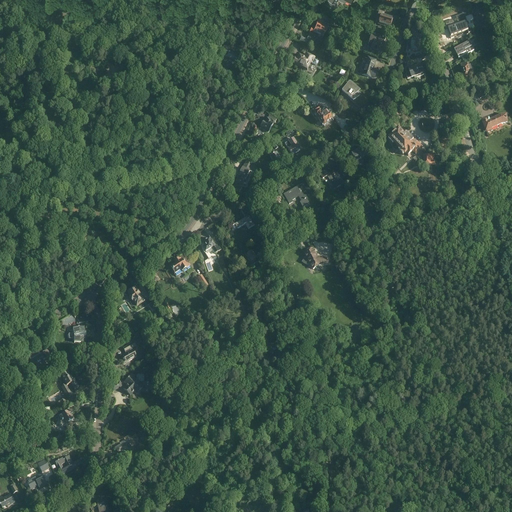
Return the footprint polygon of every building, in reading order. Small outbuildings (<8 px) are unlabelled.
[(379,12),(378,15),(380,16),(378,24),(390,28),(393,20),(383,17),(384,13),(379,12)] [(448,24),(450,27),(448,28),(451,39),(468,33),(463,17),(456,19),(458,25),(454,26),(453,22),(448,24)] [(333,23),(332,22),(326,19),(324,23),(321,22),(318,21),(317,24),(317,25),(316,28),(326,33),(329,27),(331,27),(333,23)] [(320,38),(322,35),(324,37),(326,33),(316,28),(312,26),(310,31),(312,31),(306,44),(311,46),(315,38),(319,37),(320,38)] [(370,50),(377,52),(382,53),(384,47),(382,47),(383,43),(384,44),(386,37),(372,33),(368,46),(371,47),(370,50)] [(419,40),(417,40),(417,38),(413,38),(413,40),(409,40),(408,50),(419,51),(419,40)] [(454,50),(455,51),(459,59),(463,57),(464,58),(471,54),(470,53),(473,51),(469,42),(465,44),(465,43),(457,47),(458,48),(454,50)] [(224,55),(218,67),(221,68),(219,74),(230,79),(233,73),(236,75),(241,64),(238,62),(240,57),(229,52),(227,57),(224,55)] [(296,60),(295,59),(294,59),(293,59),(293,60),(292,60),(292,61),(292,62),(292,63),(293,63),(293,64),(295,65),(294,65),(297,67),(297,66),(307,71),(311,63),(315,66),(316,65),(316,66),(318,62),(317,62),(318,61),(313,59),(313,58),(306,54),(304,58),(299,55),(296,60)] [(372,77),(374,78),(376,72),(373,71),(376,61),(367,58),(364,67),(362,67),(362,68),(361,69),(361,70),(362,71),(363,71),(361,75),(371,78),(372,77)] [(421,66),(415,68),(413,60),(406,63),(410,73),(406,75),(407,80),(411,78),(412,79),(414,78),(414,79),(425,75),(423,69),(422,70),(421,66)] [(474,72),(472,65),(468,66),(467,63),(460,66),(466,81),(472,79),(470,73),(474,72)] [(341,95),(343,93),(348,98),(349,97),(353,101),(359,96),(356,93),(358,90),(351,84),(351,83),(350,84),(349,83),(341,93),(342,94),(341,95)] [(319,105),(312,110),(322,126),(324,127),(325,126),(326,124),(325,123),(332,119),(326,110),(323,112),(319,105)] [(270,115),(268,119),(267,118),(264,123),(263,123),(260,129),(268,133),(274,122),(275,122),(276,120),(270,115)] [(488,120),(487,118),(481,121),(483,126),(484,126),(485,130),(485,132),(488,133),(493,131),(492,130),(503,125),(508,124),(507,115),(500,116),(498,117),(497,115),(489,119),(488,120)] [(390,140),(389,141),(393,145),(392,149),(396,152),(399,152),(403,156),(404,155),(405,156),(406,155),(408,157),(413,152),(416,155),(422,149),(415,140),(414,141),(407,134),(405,136),(399,130),(398,131),(397,130),(394,133),(395,134),(389,139),(390,140)] [(293,139),(285,144),(292,156),(300,151),(297,145),(295,142),(293,139)] [(367,156),(366,153),(362,148),(352,154),(354,157),(351,159),(356,168),(360,166),(357,162),(367,156)] [(274,151),(269,154),(271,156),(270,157),(275,166),(281,162),(276,153),(274,151)] [(429,154),(429,157),(424,157),(423,166),(430,166),(430,168),(432,168),(432,166),(435,166),(435,161),(433,161),(434,157),(433,157),(433,154),(429,154)] [(239,189),(241,186),(245,179),(246,180),(248,180),(249,177),(249,176),(248,175),(253,166),(246,162),(243,168),(242,168),(238,176),(239,176),(235,183),(236,184),(234,186),(239,189)] [(340,170),(341,170),(335,174),(332,167),(320,174),(323,179),(329,176),(333,182),(332,183),(331,184),(334,190),(344,184),(340,177),(343,175),(344,177),(348,175),(343,168),(340,170)] [(296,188),(284,195),(289,205),(292,203),(291,201),(298,197),(301,202),(300,203),(303,208),(309,204),(303,193),(309,189),(305,183),(301,185),(303,187),(298,190),(296,188)] [(375,202),(366,206),(368,209),(369,211),(377,206),(376,205),(375,202)] [(248,217),(234,226),(237,230),(245,225),(248,230),(254,227),(256,231),(258,229),(257,224),(255,219),(250,221),(248,217)] [(219,246),(216,248),(212,242),(211,242),(209,239),(207,240),(206,239),(204,241),(204,242),(202,243),(205,248),(203,249),(205,253),(211,250),(215,257),(222,252),(219,246)] [(317,257),(313,249),(304,254),(306,258),(304,260),(303,261),(302,263),(305,264),(306,262),(307,261),(313,271),(321,266),(328,266),(328,257),(317,257)] [(257,258),(252,251),(249,251),(247,253),(246,255),(247,256),(245,257),(249,262),(250,262),(251,261),(251,262),(257,258)] [(183,274),(182,272),(190,267),(185,259),(182,261),(180,259),(174,263),(175,264),(170,267),(177,278),(183,274)] [(201,275),(198,278),(203,285),(206,283),(201,275)] [(263,283),(257,287),(259,292),(266,288),(263,283)] [(135,288),(128,293),(130,296),(129,297),(132,302),(133,301),(137,307),(144,302),(135,288)] [(79,324),(91,321),(88,315),(85,314),(83,313),(81,313),(80,314),(78,315),(79,324)] [(68,335),(67,336),(67,337),(67,338),(68,338),(68,339),(69,339),(69,340),(73,339),(74,340),(74,343),(86,343),(86,337),(84,337),(84,334),(86,333),(85,327),(73,330),(73,334),(72,334),(69,335),(68,335)] [(222,337),(214,339),(215,343),(218,342),(219,348),(224,347),(222,337)] [(279,342),(267,345),(268,349),(272,348),(273,353),(277,352),(276,346),(280,345),(279,342)] [(126,352),(127,353),(123,356),(124,358),(123,360),(129,362),(137,357),(132,348),(136,346),(134,343),(123,349),(125,352),(126,352)] [(38,352),(28,358),(33,366),(35,364),(40,361),(41,362),(46,359),(52,356),(48,350),(40,355),(38,352)] [(64,357),(60,360),(65,368),(69,366),(64,357)] [(23,374),(21,371),(20,372),(16,365),(6,372),(10,378),(18,373),(20,376),(19,379),(21,382),(24,383),(27,381),(28,378),(26,375),(23,374)] [(73,396),(67,386),(71,384),(75,390),(79,388),(72,375),(70,377),(68,373),(61,376),(66,385),(61,387),(68,399),(73,396)] [(130,396),(134,392),(137,395),(143,388),(139,383),(140,382),(140,383),(142,383),(144,381),(144,380),(143,379),(144,378),(144,377),(143,376),(141,376),(140,376),(138,376),(136,377),(136,379),(137,379),(136,381),(131,376),(124,383),(127,385),(123,389),(126,392),(127,394),(128,393),(130,396)] [(120,381),(110,387),(113,392),(123,387),(120,381)] [(69,406),(65,399),(56,404),(59,408),(61,407),(63,410),(69,406)] [(68,412),(58,417),(60,422),(60,423),(60,424),(60,425),(61,426),(61,427),(62,427),(62,428),(63,428),(64,428),(65,431),(73,426),(71,422),(73,421),(68,412)] [(131,446),(128,440),(123,443),(122,443),(120,444),(121,446),(116,448),(119,453),(121,452),(122,455),(121,456),(124,461),(131,457),(129,453),(132,451),(130,447),(131,446)] [(65,459),(65,460),(63,461),(62,459),(56,463),(55,463),(57,468),(60,472),(61,471),(64,476),(76,469),(73,463),(73,464),(69,457),(65,459)] [(47,470),(43,462),(38,465),(42,473),(47,470)] [(31,480),(27,483),(31,489),(38,485),(40,490),(47,486),(41,475),(35,478),(36,480),(32,482),(31,480)] [(2,497),(0,498),(0,505),(1,506),(2,508),(9,504),(10,506),(15,503),(11,496),(3,500),(2,497)] [(102,500),(89,506),(92,511),(108,511),(105,506),(104,505),(105,505),(102,500)]
